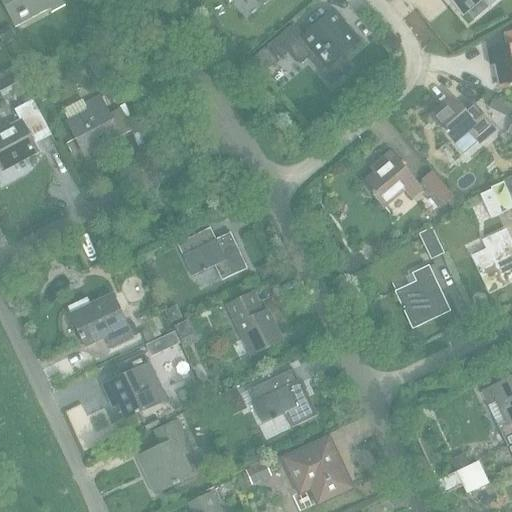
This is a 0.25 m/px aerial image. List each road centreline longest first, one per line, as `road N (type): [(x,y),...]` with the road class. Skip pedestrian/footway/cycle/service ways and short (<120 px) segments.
road 1 (residential): [(271,195),(400,90),(415,64),(406,33),(378,0)]
road 2 (residential): [(0,257),(238,130)]
road 3 (residential): [(101,511),(0,296)]
road 4 (residential): [(367,392),(271,195)]
road 5 (residential): [(238,130),(130,0)]
road 6 (residential): [(511,326),(367,392)]
road 7 (residential): [(422,511),(367,392)]
